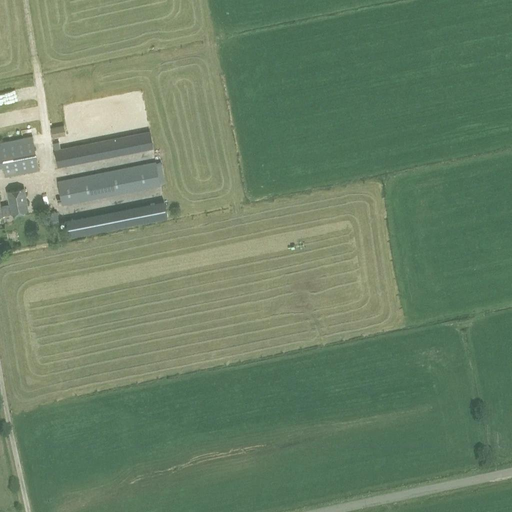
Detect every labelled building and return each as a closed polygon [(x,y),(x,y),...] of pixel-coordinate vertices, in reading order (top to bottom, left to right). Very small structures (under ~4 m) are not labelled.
[(47,125),(50,135),(63,131),(61,121),(47,125)] [(59,141),(53,142),(58,166),(153,147),(150,129),(61,147),(59,141)] [(5,175),(39,169),(32,135),(0,141),(0,165),(3,165),(5,175)] [(160,182),(158,172),(156,161),(58,180),(62,204),(161,185),(160,182)] [(0,214),(2,214),(11,213),(28,209),(24,187),(7,190),(9,203),(3,204),(0,204),(0,202),(0,214)] [(66,218),(69,235),(168,216),(164,199),(66,218)] [(57,211),(43,214),(46,224),(59,222),(57,211)]
